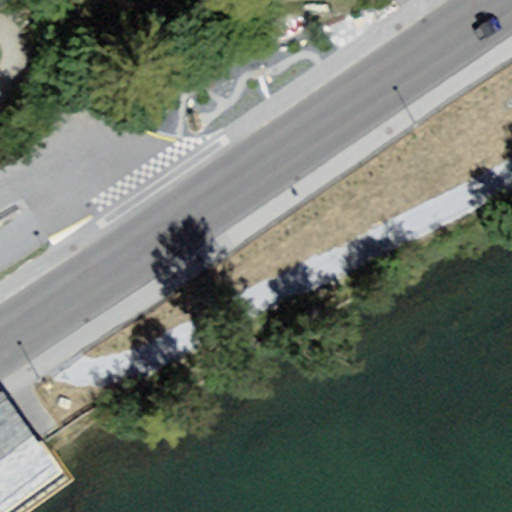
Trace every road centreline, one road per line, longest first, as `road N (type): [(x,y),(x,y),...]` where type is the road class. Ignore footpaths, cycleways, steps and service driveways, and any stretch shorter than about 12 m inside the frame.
road 1 (secondary): [(176,210),(490,0)]
road 2 (secondary): [(0,332),(176,210)]
road 3 (residential): [(0,243),(109,167)]
